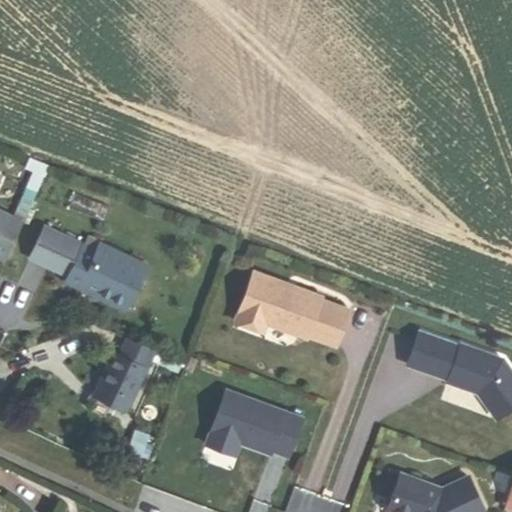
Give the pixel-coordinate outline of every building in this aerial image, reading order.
[(21,223),(47,169),(27,162),(23,170),(31,173),(11,218),(21,223)] [(0,260),(3,262),(21,223),(11,218),(0,213),(0,260)] [(68,278),(82,248),(46,231),(31,262),(68,279),(68,278)] [(96,254),(100,246),(88,241),(85,248),(96,254)] [(103,302),(123,311),(144,266),(100,245),(100,246),(96,254),(85,248),(83,247),(82,248),(68,278),(106,296),(103,302)] [(305,338),(320,296),(253,272),(235,321),(263,331),(266,323),(305,338)] [(103,302),(106,296),(68,278),(68,279),(66,284),(103,302)] [(511,406),(511,371),(504,360),(460,344),(460,346),(419,331),(406,364),(447,379),(447,382),(477,393),(495,418),(511,406)] [(119,355),(146,368),(150,360),(153,352),(126,339),(119,355)] [(92,398),(125,414),(146,368),(119,355),(114,352),(92,398)] [(162,356),(153,352),(150,360),(158,364),(162,356)] [(174,371),(177,363),(162,356),(158,364),(174,371)] [(287,456),(301,418),(226,390),(206,443),(235,454),(239,442),(269,453),(270,450),(287,456)] [(127,452),(140,457),(149,434),(136,429),(127,452)] [(138,469),(141,462),(129,458),(127,464),(138,469)] [(504,495),(509,477),(495,472),(489,490),(504,495)] [(484,511),(468,477),(441,488),(400,473),(387,510),(392,511),(484,511)]
